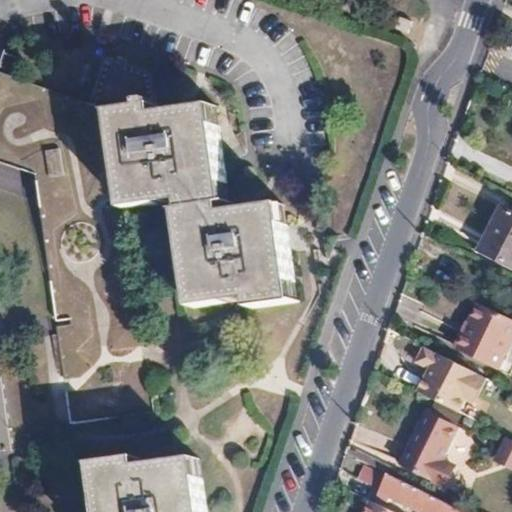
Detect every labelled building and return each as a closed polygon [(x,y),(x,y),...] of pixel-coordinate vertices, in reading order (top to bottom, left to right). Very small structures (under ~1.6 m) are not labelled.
[(387,25),(383,37),(395,41),(398,29),(387,25)] [(5,54),(0,68),(0,71),(15,77),(21,60),(5,54)] [(0,162),(37,175),(72,424),(155,413),(126,210),(184,202),(186,210),(180,211),(194,309),(251,301),(252,310),(297,303),(283,205),(227,213),(225,204),(229,203),(216,106),(159,114),(153,72),(105,56),(88,105),(0,75),(0,162)] [(511,212),(504,209),(483,251),(511,266),(511,212)] [(511,336),(511,319),(480,303),(457,349),(496,369),(511,336)] [(416,391),(456,410),(464,396),(477,402),(489,379),(424,346),(417,360),(429,366),(416,391)] [(459,429),(428,413),(401,467),(446,489),(457,468),(443,461),(459,429)] [(511,470),(511,440),(504,438),(494,464),(511,470)] [(102,511),(206,511),(199,460),(142,468),(141,459),(96,466),(102,511)] [(464,511),(390,475),(388,478),(365,466),(359,479),(382,491),(380,496),(389,500),(391,497),(420,511),(464,511)] [(392,511),(365,499),(358,511),(392,511)]
